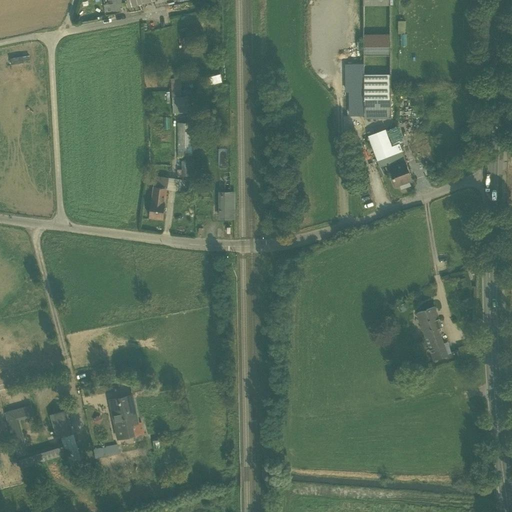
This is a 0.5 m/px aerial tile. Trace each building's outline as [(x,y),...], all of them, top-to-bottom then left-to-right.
[(104,5),(105,15),(123,12),(121,0),(112,0),(113,3),(109,4),(104,5)] [(364,96),(391,96),(390,0),(363,0),(364,63),(364,96)] [(95,10),(81,12),(82,19),(95,17),(95,10)] [(9,59),(10,65),(30,61),(29,55),(9,59)] [(350,115),(364,115),(364,96),(364,63),(346,63),(346,89),(350,89),(350,115)] [(171,81),(172,89),(180,89),(180,81),(171,81)] [(172,89),(172,97),(180,97),(180,89),(172,89)] [(413,94),(416,105),(424,103),(421,92),(413,94)] [(180,97),(172,97),(173,113),(189,112),(188,96),(180,97)] [(391,118),(391,96),(364,96),(364,115),(364,118),(391,118)] [(177,155),(193,155),(193,123),(177,123),(177,155)] [(402,184),(403,187),(409,185),(409,184),(407,185),(406,182),(408,181),(412,180),(406,162),(405,162),(399,144),(392,147),(385,130),(369,136),(380,167),(388,163),(396,186),(402,184)] [(193,161),(181,161),(182,176),(193,176),(193,161)] [(153,187),(167,188),(168,178),(154,177),(153,187)] [(167,188),(167,190),(176,191),(177,180),(168,178),(167,188)] [(185,181),(177,180),(176,191),(184,192),(185,181)] [(153,187),(152,201),(165,203),(167,190),(167,188),(153,187)] [(233,201),(233,192),(220,192),(220,218),(230,218),(230,210),(225,210),(225,203),(224,203),(224,201),(233,201)] [(165,203),(152,201),(151,201),(149,217),(163,219),(165,203)] [(230,210),(230,218),(234,218),(233,201),(224,201),(224,203),(225,203),(225,210),(230,210)] [(417,313),(425,333),(439,327),(442,326),(434,306),(417,313)] [(449,353),(439,327),(425,333),(435,358),(449,353)] [(459,346),(463,359),(472,356),(469,343),(459,346)] [(128,380),(131,392),(143,390),(141,377),(128,380)] [(109,399),(117,439),(133,435),(142,433),(142,432),(143,432),(140,422),(137,422),(132,394),(109,399)] [(4,412),(11,435),(17,434),(12,416),(32,411),(31,405),(4,412)] [(53,413),(60,436),(72,433),(65,410),(53,413)] [(11,435),(12,438),(18,436),(23,454),(17,456),(17,457),(23,456),(24,459),(42,454),(44,460),(46,459),(44,453),(62,447),(61,444),(27,454),(17,419),(33,415),(32,411),(12,416),(17,434),(11,435)] [(60,436),(53,413),(48,415),(55,438),(60,436)] [(102,418),(96,415),(92,421),(99,424),(102,418)] [(65,446),(67,453),(77,450),(75,443),(72,433),(60,436),(63,447),(65,446)] [(12,438),(17,456),(23,454),(18,436),(12,438)] [(152,438),(153,449),(162,448),(160,437),(152,438)] [(93,449),(95,457),(118,453),(117,444),(93,449)] [(62,447),(44,453),(46,459),(64,453),(62,447)] [(83,469),(77,450),(67,453),(73,473),(83,469)] [(24,459),(23,456),(17,457),(20,467),(44,460),(42,454),(24,459)]
